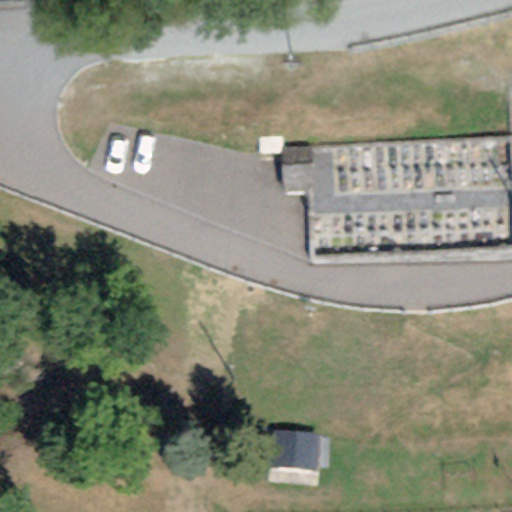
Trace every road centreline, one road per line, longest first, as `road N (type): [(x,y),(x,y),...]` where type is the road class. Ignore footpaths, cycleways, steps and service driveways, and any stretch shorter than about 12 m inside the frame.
road 1 (unclassified): [(0,132),(24,162),(143,219),(316,283),(392,289),(511,273)]
road 2 (unclassified): [(413,0),(343,17),(85,37),(45,47),(16,66),(0,91)]
